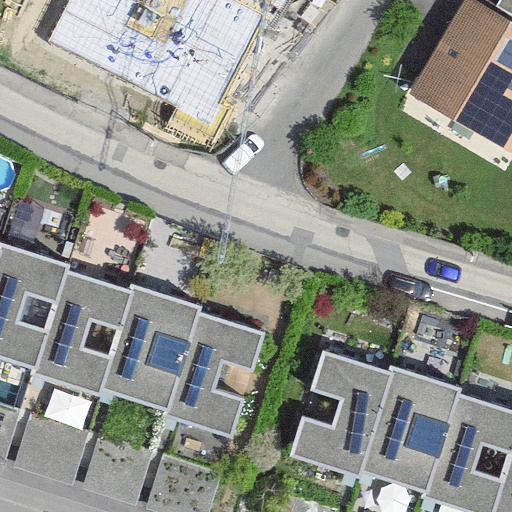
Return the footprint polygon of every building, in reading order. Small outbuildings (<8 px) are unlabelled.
[(12,0),(3,16),(62,49),(90,0),(12,0)] [(228,0),(171,0),(123,88),(215,140),(278,28),(228,0)] [(511,12),(491,0),(457,0),(398,100),(511,167),(511,12)] [(267,331),(0,243),(0,362),(232,438),(267,331)] [(511,511),(511,412),(323,354),(290,459),(462,511),(511,511)] [(0,464),(4,465),(21,412),(0,405),(0,464)] [(14,468),(73,487),(90,432),(31,413),(14,468)] [(82,489),(136,506),(153,452),(99,435),(82,489)] [(145,510),(151,511),(209,511),(222,473),(163,455),(145,510)] [(272,511),(332,511),(278,495),(272,511)]
